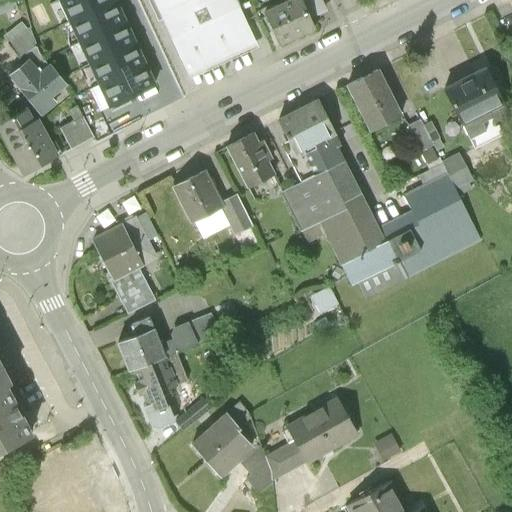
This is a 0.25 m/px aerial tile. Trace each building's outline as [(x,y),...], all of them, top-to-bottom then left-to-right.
[(114,0),(113,0),(60,0),(70,21),(114,0)] [(124,22),(114,0),(70,21),(80,42),(124,22)] [(260,46),(238,0),(152,0),(190,79),(260,46)] [(312,18),(303,0),(285,0),(263,11),(280,46),(318,29),(312,18)] [(303,0),(312,18),(327,11),(321,0),(303,0)] [(22,22),(4,35),(17,54),(36,40),(22,22)] [(134,44),(124,22),(80,42),(90,64),(134,44)] [(144,65),(134,44),(90,64),(100,85),(144,65)] [(30,57),(8,75),(40,115),(67,93),(63,88),(68,84),(50,63),(41,70),(30,57)] [(154,87),(144,65),(100,85),(110,107),(154,87)] [(399,116),(373,68),(339,85),(364,133),(399,116)] [(508,118),(489,83),(447,106),(466,141),(508,118)] [(335,135),(316,97),(269,121),(289,159),(298,154),(330,138),(335,135)] [(72,121),(60,128),(71,150),(94,139),(77,105),(67,111),(72,121)] [(28,109),(0,123),(0,134),(23,177),(60,156),(40,119),(35,121),(28,109)] [(254,144),(247,130),(218,145),(242,189),(269,174),(263,163),(269,159),(260,141),(254,144)] [(382,240),(330,138),(298,154),(309,175),(278,190),(298,229),(313,221),(335,264),(382,240)] [(456,153),(440,161),(446,174),(453,187),(469,180),(456,153)] [(202,168),(166,185),(185,224),(218,208),(232,236),(251,227),(234,193),(218,201),(202,168)] [(446,174),(398,198),(411,225),(422,247),(471,222),(453,187),(446,174)] [(382,240),(335,264),(356,304),(480,240),(471,222),(422,247),(411,225),(382,240)] [(141,266),(120,225),(86,242),(107,283),(136,268),(141,266)] [(136,268),(107,283),(123,316),(153,301),(136,268)] [(149,328),(110,343),(121,371),(160,356),(149,328)] [(0,354),(0,391),(10,387),(14,385),(0,354)] [(172,385),(160,356),(121,371),(147,423),(163,415),(152,392),(172,385)] [(10,387),(0,391),(0,455),(34,439),(10,387)] [(333,397),(281,426),(291,442),(304,466),(355,438),(333,397)] [(221,413),(185,444),(215,478),(251,447),(221,413)] [(378,440),(386,458),(403,451),(395,433),(378,440)] [(304,466),(291,442),(263,458),(259,446),(238,464),(248,476),(244,481),(255,496),(276,480),(304,466)] [(42,472),(52,506),(93,493),(83,459),(42,472)] [(342,511),(397,511),(385,488),(342,510),(342,511)] [(99,511),(93,493),(52,506),(45,509),(45,511),(99,511)]
